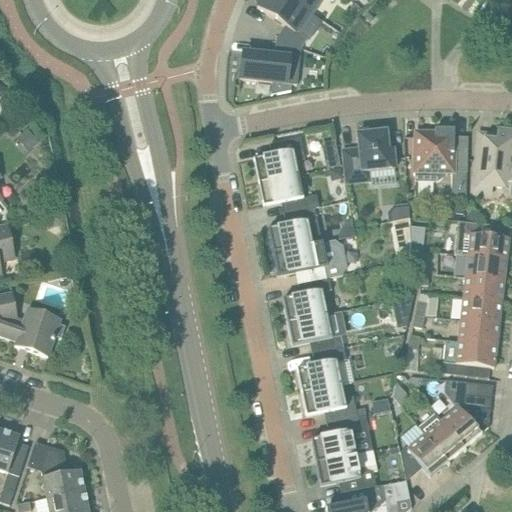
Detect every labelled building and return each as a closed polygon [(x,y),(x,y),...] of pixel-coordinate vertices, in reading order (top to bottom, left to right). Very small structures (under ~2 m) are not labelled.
[(301,36),(313,17),(287,0),(258,0),(261,2),(256,9),(284,28),(275,41),(300,51),(307,40),(301,36)] [(330,0),(332,1),(332,0),(287,0),(313,17),(324,0),(330,0)] [(511,0),(500,0),(511,8),(511,0)] [(296,87),(300,51),(275,41),(273,57),(242,54),(239,81),(296,87)] [(0,86),(0,96),(5,99),(9,90),(0,86)] [(453,131),(434,131),(434,135),(415,135),(415,155),(414,173),(415,173),(414,183),(434,183),(434,182),(437,182),(440,181),(442,179),(443,176),(444,173),(467,174),(467,159),(467,139),(453,138),(453,131)] [(511,133),(497,132),(497,138),(490,137),(490,135),(489,135),(488,139),(479,139),(479,134),(478,134),(471,194),(494,196),(495,187),(501,188),(502,181),(511,182),(511,133)] [(388,151),(386,133),(356,136),(358,150),(341,152),(343,172),(345,185),(369,183),(368,173),(395,170),(393,151),(388,151)] [(253,161),(258,184),(297,177),(294,162),(304,160),(300,139),(274,145),(277,156),(253,161)] [(337,155),(323,158),(326,170),(340,167),(337,155)] [(340,169),(330,171),(331,178),(335,180),(342,179),(340,169)] [(288,215),(318,209),(316,196),(302,199),(297,177),(258,184),(263,208),(286,203),(288,215)] [(390,224),(392,223),(393,223),(396,223),(405,220),(406,221),(409,220),(408,206),(393,208),(388,214),(389,224),(390,224)] [(318,209),(288,215),(291,226),(268,231),(272,254),(312,246),(335,242),(335,241),(321,244),(317,222),(314,210),(318,209)] [(468,210),(466,224),(477,225),(479,211),(468,210)] [(62,212),(51,215),(52,223),(57,226),(65,224),(62,212)] [(396,223),(393,223),(395,231),(409,228),(409,226),(409,220),(406,221),(405,220),(396,223)] [(467,258),(506,262),(508,240),(498,239),(499,228),(477,225),(466,224),(458,223),(454,256),(467,258)] [(424,228),(409,226),(409,228),(410,234),(410,243),(422,244),(424,228)] [(0,261),(13,259),(6,228),(0,229),(0,261)] [(300,273),(303,285),(342,277),(342,275),(346,269),(342,247),(335,242),(312,246),(272,254),(277,278),(300,273)] [(506,262),(467,258),(465,279),(503,284),(506,262)] [(418,275),(427,274),(426,261),(417,262),(418,275)] [(427,274),(418,275),(419,288),(428,287),(427,274)] [(328,280),(342,277),(303,285),(305,296),(282,301),(287,325),(326,316),(321,293),(331,292),(328,280)] [(465,279),(462,301),(501,305),(503,284),(465,279)] [(410,285),(399,287),(401,298),(412,296),(410,285)] [(27,310),(23,321),(17,319),(12,294),(0,296),(0,337),(16,343),(14,348),(47,359),(55,338),(60,340),(64,327),(59,326),(61,321),(27,310)] [(406,327),(413,298),(392,302),(398,329),(406,327)] [(501,305),(462,301),(460,322),(498,327),(501,305)] [(415,316),(424,317),(426,305),(418,303),(415,316)] [(326,316),(287,325),(292,348),(309,344),(315,343),(317,355),(343,349),(340,337),(331,339),(326,317),(326,316)] [(421,330),(424,317),(415,316),(412,328),(421,330)] [(498,327),(460,322),(457,344),(496,348),(498,327)] [(416,351),(419,339),(410,337),(408,350),(416,351)] [(496,348),(457,344),(444,342),(442,365),(437,375),(441,375),(488,380),(489,370),(493,370),(496,348)] [(345,361),(343,349),(317,355),(320,366),(296,371),(301,394),(340,386),(336,363),(345,361)] [(410,379),(407,382),(415,391),(419,387),(422,381),(410,379)] [(409,402),(395,384),(392,398),(401,409),(409,402)] [(464,397),(490,400),(491,388),(466,385),(464,397)] [(329,413),(332,425),(357,419),(353,398),(343,400),(340,386),(301,394),(306,418),(329,413)] [(487,430),(490,400),(464,397),(462,414),(458,409),(441,423),(465,453),(466,453),(464,451),(481,437),(480,436),(487,430)] [(417,428),(424,437),(449,467),(449,466),(447,464),(463,452),(465,453),(441,423),(434,414),(417,428)] [(311,441),(316,464),(355,456),(350,433),(360,431),(357,419),(332,425),(334,436),(311,441)] [(0,432),(0,472),(18,478),(28,448),(17,445),(19,439),(0,432)] [(448,467),(449,467),(424,437),(407,451),(405,449),(399,453),(405,482),(421,469),(430,479),(446,465),(448,467)] [(47,500),(83,493),(79,472),(68,475),(63,453),(34,444),(26,469),(41,473),(47,500)] [(79,470),(74,451),(65,454),(70,472),(79,470)] [(371,489),(375,488),(373,477),(362,472),(358,473),(355,456),(316,464),(320,488),(344,483),(346,495),(371,489)] [(405,482),(389,485),(393,504),(408,501),(405,482)] [(371,489),(346,495),(348,506),(325,511),(373,511),(384,503),(382,487),(375,488),(371,489)] [(11,495),(1,492),(0,496),(0,504),(7,507),(11,495)] [(47,500),(49,511),(86,511),(83,493),(47,500)]
